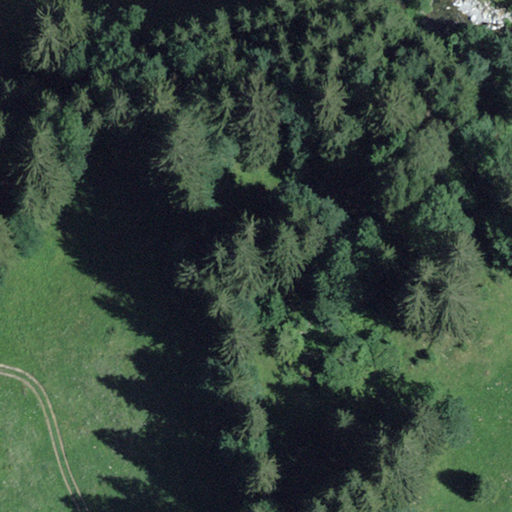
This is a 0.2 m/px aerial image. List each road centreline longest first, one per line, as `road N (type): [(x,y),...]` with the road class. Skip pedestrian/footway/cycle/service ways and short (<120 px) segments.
road 1 (track): [(511,74),(422,109),(243,99),(77,146),(0,209)]
road 2 (track): [(0,370),(31,382),(44,401),(84,511)]
